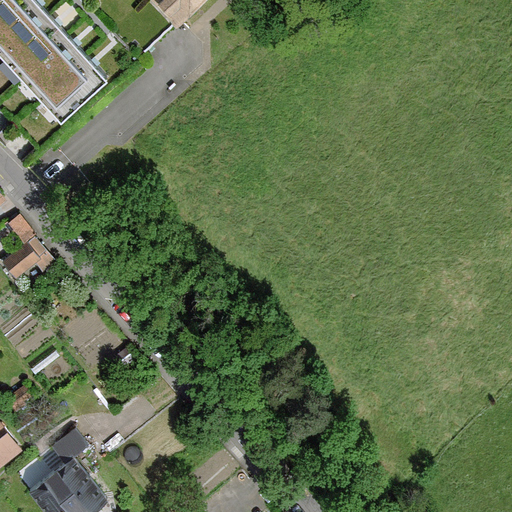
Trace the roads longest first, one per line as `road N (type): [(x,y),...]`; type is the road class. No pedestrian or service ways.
road 1 (motorway): [(511,16),(171,173),(0,262)]
road 2 (motorway): [(0,433),(198,336),(511,202)]
road 3 (residential): [(0,161),(305,511)]
